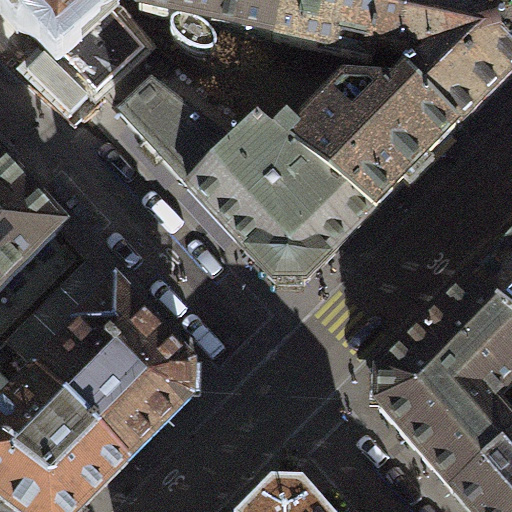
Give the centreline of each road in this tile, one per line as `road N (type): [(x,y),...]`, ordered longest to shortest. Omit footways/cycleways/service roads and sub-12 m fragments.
road 1 (residential): [(291,387),(0,75)]
road 2 (residential): [(291,387),(511,159)]
road 3 (residential): [(162,511),(291,387)]
road 4 (residential): [(400,511),(291,387)]
